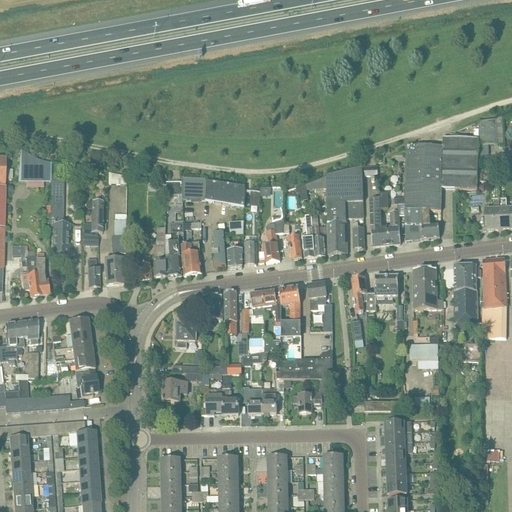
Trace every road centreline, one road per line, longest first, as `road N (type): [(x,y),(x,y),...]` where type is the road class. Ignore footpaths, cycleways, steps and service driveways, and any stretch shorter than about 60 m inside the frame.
road 1 (motorway): [(0,77),(419,0)]
road 2 (secondary): [(143,322),(162,301),(188,290),(511,245)]
road 3 (motorway): [(290,0),(0,54)]
road 4 (residential): [(135,438),(348,435)]
road 5 (residential): [(0,316),(88,303),(143,322)]
